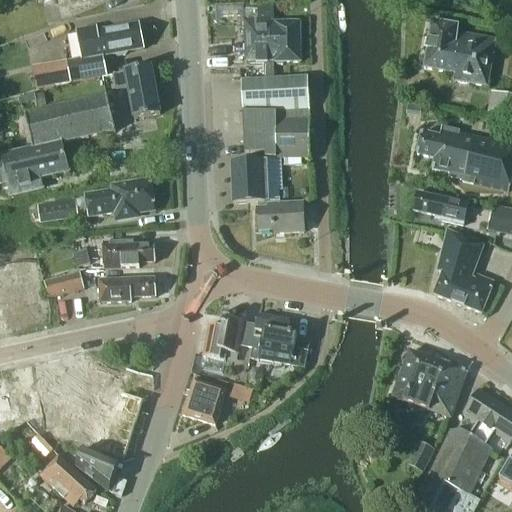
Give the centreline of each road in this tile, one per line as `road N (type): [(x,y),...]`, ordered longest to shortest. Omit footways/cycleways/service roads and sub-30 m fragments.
road 1 (residential): [(325,296),(313,0)]
road 2 (tertiary): [(214,283),(196,224),(185,0)]
road 3 (secondary): [(129,511),(182,333)]
road 4 (residential): [(182,333),(131,327),(0,355)]
road 5 (secondary): [(482,354),(425,316),(325,296)]
